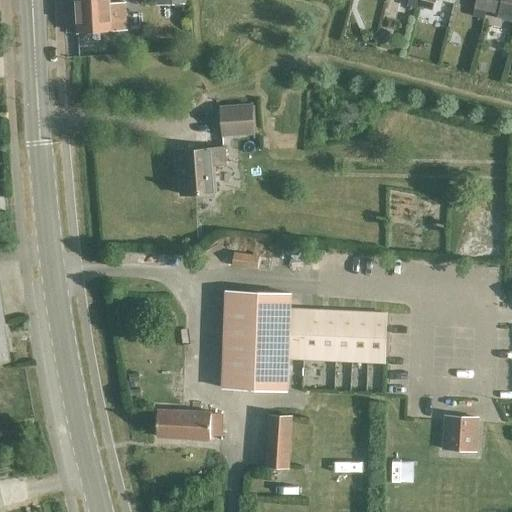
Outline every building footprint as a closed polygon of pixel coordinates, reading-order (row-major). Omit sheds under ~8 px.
[(126,29),(125,2),(110,3),(109,0),(75,0),(77,32),(126,29)] [(419,0),(418,6),(432,10),(434,2),(435,2),(435,0),(419,0)] [(475,0),(474,7),(472,15),(484,18),(485,10),(486,10),(488,0),(475,0)] [(511,20),(511,0),(488,0),(486,10),(497,13),(496,17),(511,20)] [(252,104),(220,107),(222,135),(254,132),(252,104)] [(179,166),(181,194),(215,191),(212,159),(224,159),(223,147),(176,150),(177,166),(179,166)] [(261,271),(263,258),(238,253),(235,267),(261,271)] [(306,359),(383,362),(386,362),(388,313),(293,311),(293,293),(229,291),(224,388),(289,390),(289,375),(305,375),(306,359)] [(0,408),(13,407),(8,371),(0,371),(0,408)] [(223,439),(224,417),(212,417),(212,413),(159,410),(157,438),(210,441),(210,438),(223,439)] [(475,449),(477,417),(446,415),(444,448),(475,449)] [(291,470),(295,418),(272,417),(269,468),(291,470)]
